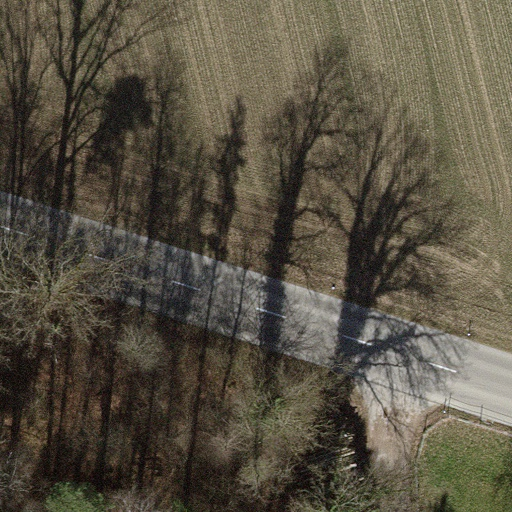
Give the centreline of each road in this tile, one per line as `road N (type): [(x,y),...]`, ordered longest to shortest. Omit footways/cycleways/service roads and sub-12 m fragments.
road 1 (tertiary): [(511,393),(0,228)]
road 2 (track): [(400,511),(392,458),(402,360)]
